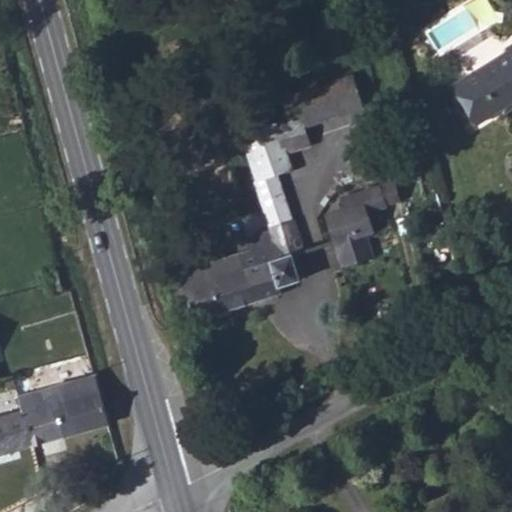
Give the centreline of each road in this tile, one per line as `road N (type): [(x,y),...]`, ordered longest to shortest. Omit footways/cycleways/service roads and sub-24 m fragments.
road 1 (secondary): [(44,0),(176,493)]
road 2 (unclassified): [(176,493),(511,313)]
